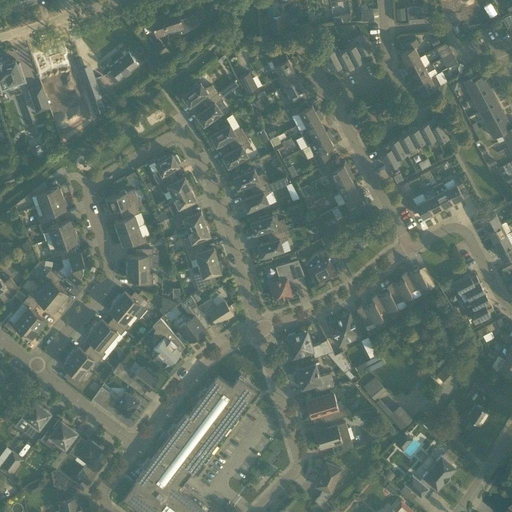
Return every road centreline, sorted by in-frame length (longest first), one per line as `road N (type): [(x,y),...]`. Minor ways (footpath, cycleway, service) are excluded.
road 1 (residential): [(34,368),(106,278),(86,190),(170,137),(186,141),(215,195),(259,330)]
road 2 (residential): [(409,248),(338,108),(384,73),(384,29)]
road 3 (residential): [(259,330),(298,463),(254,511)]
road 4 (residential): [(259,330),(339,299),(409,248)]
road 5 (residential): [(136,445),(198,367),(259,330)]
road 6 (residential): [(384,29),(442,25),(455,45),(500,51),(511,72)]
road 7 (residential): [(511,308),(461,230),(409,248)]
road 8 (residential): [(136,445),(34,368)]
road 9 (residential): [(0,38),(121,0)]
